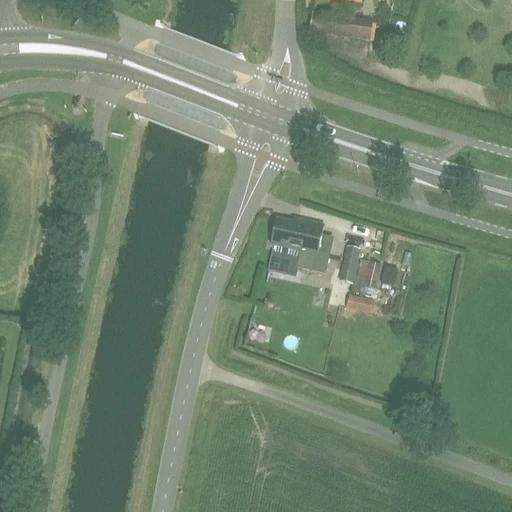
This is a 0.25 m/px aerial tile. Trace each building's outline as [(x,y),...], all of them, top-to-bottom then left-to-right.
[(372,22),(313,13),(310,33),(369,42),(372,22)] [(354,218),(353,229),(376,233),(378,222),(354,218)] [(271,246),(301,253),(297,269),(325,275),(333,241),(322,238),(325,227),(298,221),(297,225),(277,220),(271,246)] [(353,286),(353,283),(357,265),(360,251),(346,248),(339,283),(353,286)] [(359,266),(357,265),(353,283),(355,284),(354,286),(375,291),(377,283),(378,282),(382,266),(360,261),(359,266)] [(381,285),(394,288),(398,272),(385,268),(381,285)] [(374,302),(349,296),(346,310),(371,316),(374,302)]
